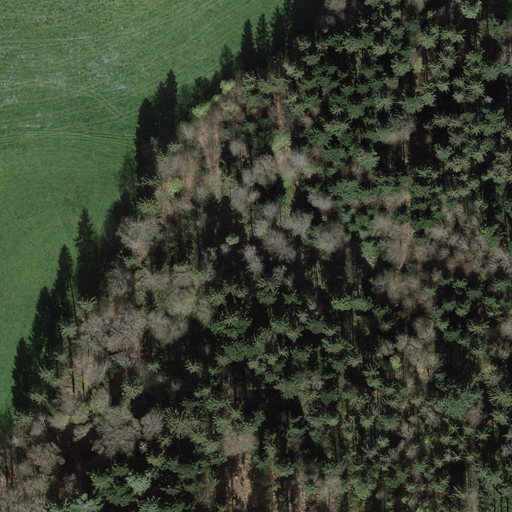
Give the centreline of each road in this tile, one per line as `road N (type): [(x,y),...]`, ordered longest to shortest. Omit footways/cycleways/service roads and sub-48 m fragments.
road 1 (track): [(48,511),(67,483),(140,425),(181,404),(262,386),(352,388),(511,447)]
road 2 (track): [(410,0),(420,71),(411,150),(414,234),(390,310),(379,396)]
